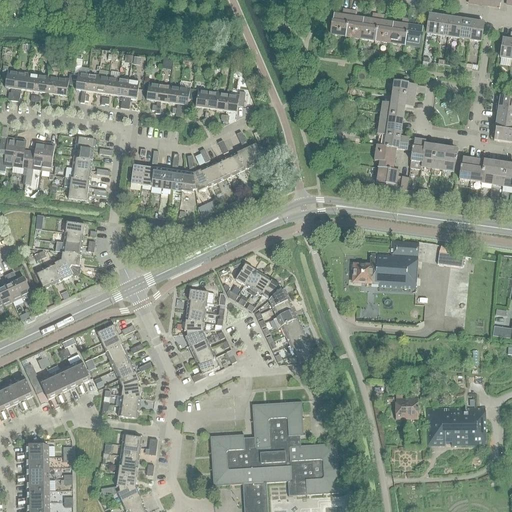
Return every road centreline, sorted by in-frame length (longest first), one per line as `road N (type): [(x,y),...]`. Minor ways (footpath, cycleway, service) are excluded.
road 1 (unclassified): [(389,511),(362,387),(302,208)]
road 2 (residential): [(231,0),(288,136),(302,208)]
road 3 (tertiary): [(511,230),(337,205),(302,208)]
road 4 (tertiary): [(302,208),(132,287)]
road 5 (residential): [(0,433),(68,410),(84,421),(168,431)]
road 6 (residential): [(132,287),(109,236),(122,142)]
road 7 (tertiary): [(132,287),(0,349)]
road 8 (residential): [(122,142),(116,126),(0,119)]
road 9 (residential): [(469,139),(427,133),(424,125),(437,86),(477,92)]
road 10 (residential): [(244,119),(189,150),(122,142)]
